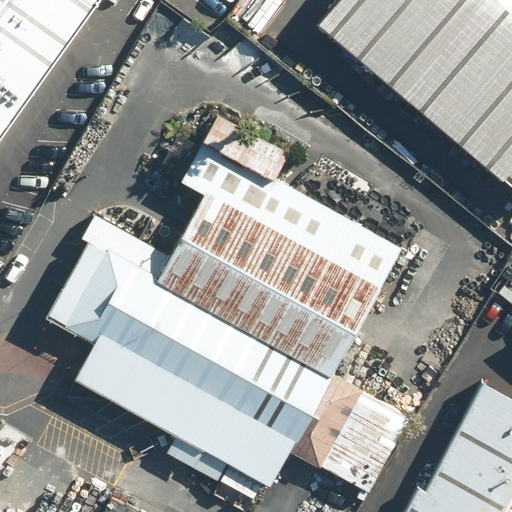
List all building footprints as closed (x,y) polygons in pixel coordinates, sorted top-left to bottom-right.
[(0,0),(0,129),(95,0),(0,0)] [(511,0),(332,0),(320,14),(511,179),(511,0)] [(227,146),(160,276),(338,368),(405,238),(227,146)] [(280,478),(338,368),(160,276),(152,272),(166,243),(102,210),(49,314),(93,337),(75,373),(280,478)] [(416,408),(338,368),(295,449),(374,490),(416,408)] [(511,511),(511,393),(481,377),(407,511),(511,511)]
